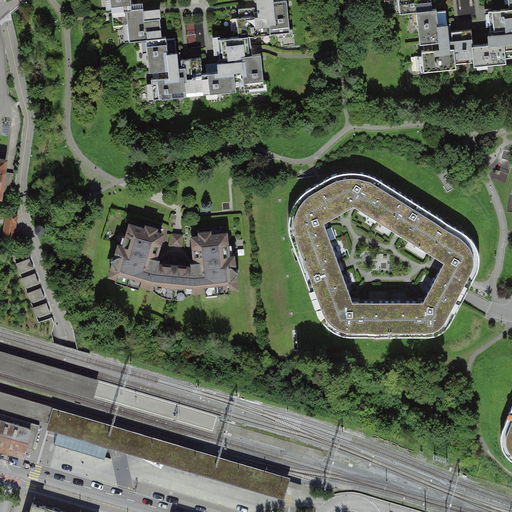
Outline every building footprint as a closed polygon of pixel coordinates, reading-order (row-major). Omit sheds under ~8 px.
[(110,0),(112,13),(113,25),(128,24),(127,14),(143,13),(143,11),(143,10),(142,3),(131,4),(131,0),(110,0)] [(245,0),(246,1),(253,0),(258,0),(259,4),(260,12),(256,12),(255,7),(239,9),(239,18),(237,18),(239,37),(239,38),(241,48),(252,47),(250,36),(271,34),(271,33),(290,31),(287,0),(245,0)] [(433,10),(433,9),(431,0),(398,0),(400,14),(417,12),(433,10)] [(456,64),(454,39),(453,39),(449,40),(447,25),(446,10),(437,11),(437,9),(433,9),(433,10),(417,12),(420,43),(424,43),(424,50),(422,50),(423,55),(415,56),(416,71),(457,67),(456,64)] [(489,44),(473,45),(472,30),(452,32),(453,39),(454,39),(456,64),(474,62),(474,65),(507,62),(506,58),(511,57),(511,20),(510,10),(509,9),(489,11),(491,31),(508,29),(508,31),(509,33),(489,35),(489,44)] [(146,40),(162,38),(162,37),(160,19),(160,10),(143,11),(143,13),(127,14),(128,24),(130,42),(146,40)] [(186,92),(183,67),(182,67),(178,68),(177,61),(177,55),(176,53),(177,53),(175,38),(166,39),(166,37),(162,37),(162,38),(146,40),(150,71),(153,71),(154,78),(151,78),(153,98),(186,95),(186,92)] [(182,67),(183,67),(186,92),(203,90),(204,93),(236,90),(236,86),(244,85),(244,88),(264,86),(261,53),(252,54),(252,47),(241,48),(239,38),(239,37),(218,39),(220,59),(238,57),(238,61),(218,63),(219,71),(203,73),(201,58),(181,60),(182,67)] [(324,222),(354,205),(362,172),(356,172),(350,172),(344,172),(338,173),(332,175),(327,178),(321,182),(306,190),(301,194),(298,199),(294,204),(292,209),(291,212),(290,218),(289,225),(289,228),(290,233),(291,236),(324,222)] [(356,206),(391,228),(409,197),(378,178),(373,175),(367,173),(362,172),(354,205),(356,206)] [(399,233),(444,261),(454,226),(409,197),(391,228),(399,233)] [(19,214),(7,212),(6,221),(3,240),(16,241),(19,218),(19,214)] [(325,224),(324,222),(291,236),(316,307),(353,301),(352,298),(341,267),(325,224)] [(201,236),(193,236),(162,233),(155,231),(156,228),(147,226),(146,229),(131,224),(124,246),(119,245),(116,256),(111,259),(114,264),(111,274),(128,279),(127,284),(128,284),(130,280),(151,286),(152,288),(155,290),(159,293),(163,295),(167,296),(171,297),(174,297),(178,297),(182,296),(187,295),(191,293),(193,292),(195,290),(217,288),(217,293),(218,293),(218,288),(236,286),(235,275),(239,271),(234,268),(233,256),(228,256),(226,233),(210,235),(209,232),(201,232),(201,236)] [(444,261),(435,279),(464,296),(478,271),(479,266),(480,260),(479,254),(478,249),(475,243),(472,238),(467,234),(454,226),(444,261)] [(25,246),(12,252),(14,257),(27,252),(25,246)] [(30,258),(16,263),(20,272),(33,267),(30,258)] [(35,272),(22,278),(25,287),(39,282),(35,272)] [(425,298),(424,301),(424,335),(429,335),(435,335),(439,333),(442,331),(446,329),(450,324),(464,296),(435,279),(425,298)] [(41,287),(27,292),(31,302),(45,296),(41,287)] [(424,301),(353,301),(316,307),(319,313),(321,318),(325,323),(330,328),(334,331),(339,333),(344,334),(350,335),(424,335),(424,301)] [(47,302),(33,307),(37,317),(50,311),(47,302)] [(0,370),(98,399),(103,381),(0,350),(0,370)] [(47,430),(59,434),(56,445),(105,459),(108,448),(286,499),(292,478),(53,409),(0,392),(0,408),(49,423),(47,430)] [(511,406),(503,429),(501,434),(501,439),(502,447),(505,452),(509,457),(511,458),(511,406)] [(0,448),(23,455),(26,447),(33,449),(34,446),(40,425),(24,420),(0,412),(0,448)] [(65,511),(33,502),(29,511),(65,511)]
